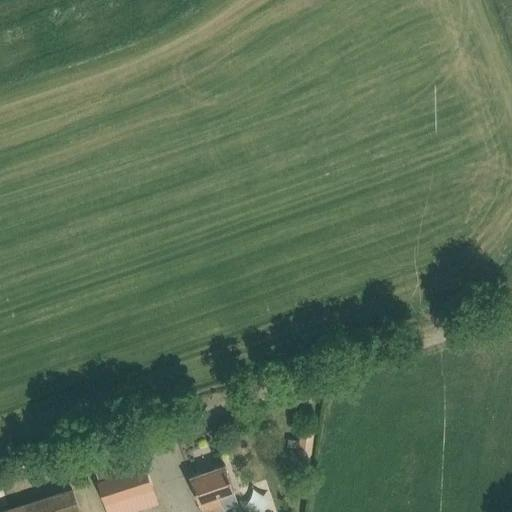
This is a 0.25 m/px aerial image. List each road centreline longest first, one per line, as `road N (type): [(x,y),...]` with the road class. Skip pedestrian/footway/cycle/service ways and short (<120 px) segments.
road 1 (unclassified): [(156,432),(479,333),(511,309)]
road 2 (track): [(0,484),(156,432)]
